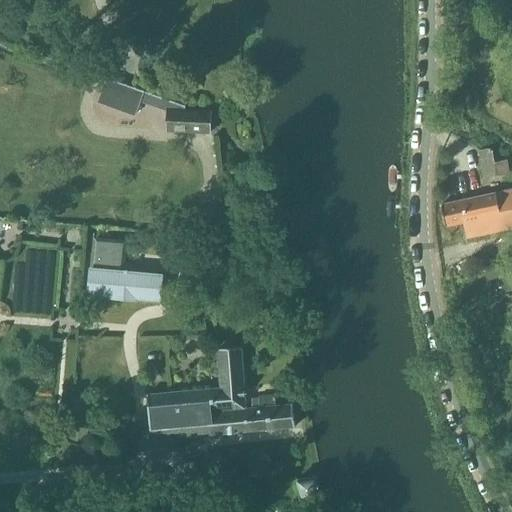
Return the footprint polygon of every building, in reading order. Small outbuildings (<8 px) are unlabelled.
[(196,111),(109,79),(100,103),(136,117),(141,102),(168,112),(167,131),(210,132),(211,112),(196,111)] [(478,151),(483,179),(511,173),(508,160),(495,162),(492,148),(478,151)] [(497,193),(441,204),(446,226),(464,223),(467,238),(504,230),(497,193)] [(194,210),(197,236),(235,232),(232,206),(194,210)] [(91,269),(125,273),(127,243),(94,239),(91,269)] [(163,278),(125,273),(91,269),(88,299),(162,306),(163,278)] [(218,348),(221,385),(221,387),(148,393),(152,439),(295,426),(293,404),(293,398),(287,398),(288,403),(277,404),(276,394),(260,395),(260,397),(253,398),(254,406),(247,407),(241,346),(218,348)] [(301,499),(320,495),(316,476),(297,479),(301,499)]
